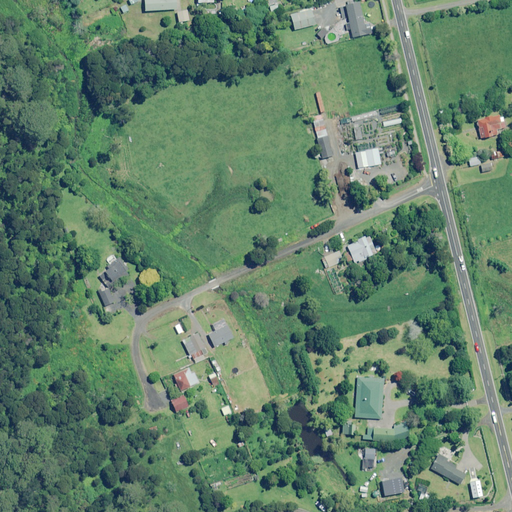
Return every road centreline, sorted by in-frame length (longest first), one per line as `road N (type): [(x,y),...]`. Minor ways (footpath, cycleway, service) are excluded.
road 1 (residential): [(154,402),(134,337),(153,312),(440,183)]
road 2 (primary): [(440,183),(511,478)]
road 3 (primary): [(395,0),(440,183)]
